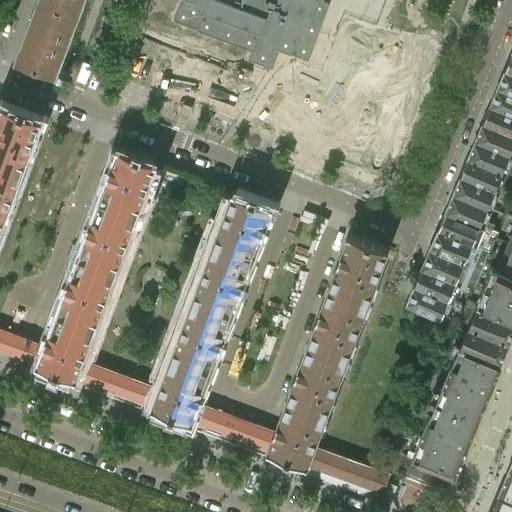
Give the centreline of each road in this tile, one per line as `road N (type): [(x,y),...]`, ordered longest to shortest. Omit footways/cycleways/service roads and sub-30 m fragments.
road 1 (residential): [(344,203),(275,392),(242,401),(226,374),(294,186)]
road 2 (residential): [(270,511),(0,410)]
road 3 (residential): [(414,229),(510,0)]
road 4 (residential): [(29,298),(53,274),(113,117)]
road 5 (residential): [(113,117),(294,186)]
road 6 (residential): [(511,393),(461,511)]
road 7 (residential): [(0,74),(113,117)]
